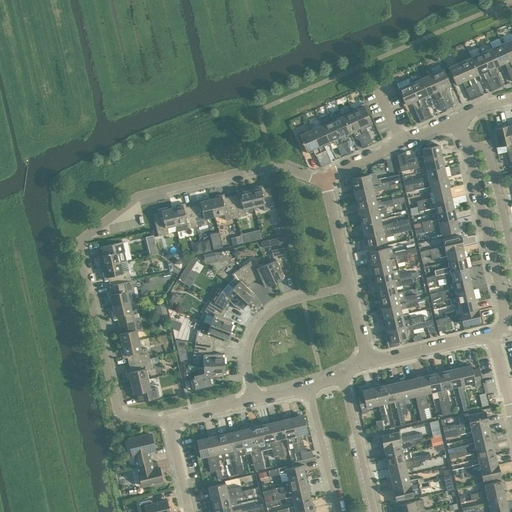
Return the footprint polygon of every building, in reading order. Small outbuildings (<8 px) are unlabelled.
[(511,38),(502,43),(511,65),(511,38)] [(511,65),(502,43),(492,47),(499,65),(504,62),(507,69),(511,79),(511,65)] [(492,47),(481,52),(497,87),(502,85),(502,83),(497,73),(494,67),(499,65),(492,47)] [(481,52),(471,57),(478,74),(484,72),(487,78),(486,78),(491,88),(491,90),(497,87),(481,52)] [(471,57),(460,61),(476,96),(481,94),(481,92),(476,82),(476,83),(473,76),(478,74),(471,57)] [(451,71),(448,72),(452,81),(455,80),(456,84),(463,81),(466,87),(465,87),(470,97),(471,99),(476,96),(460,61),(449,67),(451,71)] [(443,68),(431,73),(447,108),(453,105),(448,93),(447,93),(444,87),(450,84),(449,82),(452,81),(448,72),(445,73),(443,68)] [(431,73),(421,78),(428,94),(433,92),(436,98),(441,110),(447,108),(431,73)] [(420,75),(409,80),(410,82),(423,111),(429,109),(427,104),(427,103),(426,100),(426,97),(429,96),(428,94),(421,78),(420,75)] [(410,82),(399,87),(406,104),(412,101),(415,108),(414,108),(420,120),(420,121),(427,118),(423,111),(410,82)] [(359,107),(353,110),(367,143),(372,140),(365,125),(372,122),(368,113),(369,113),(370,110),(366,103),(365,102),(359,105),(359,106),(359,107)] [(342,114),(342,115),(350,132),(353,130),(356,136),(357,137),(358,136),(358,138),(359,137),(362,145),(363,147),(368,144),(367,143),(353,110),(352,109),(351,109),(343,112),(342,114)] [(429,109),(423,111),(427,118),(432,116),(431,114),(429,109)] [(332,117),(332,119),(332,120),(346,152),(347,154),(352,151),(352,150),(348,143),(349,143),(348,140),(349,140),(349,139),(347,133),(350,132),(342,115),(342,114),(341,114),(340,114),(332,117)] [(332,120),(322,124),(329,141),(333,139),(335,140),(341,155),(346,152),(332,120)] [(322,124),(311,129),(326,163),(331,161),(331,159),(324,145),(325,143),(329,141),(322,124)] [(496,129),(492,130),(496,146),(506,143),(509,154),(511,166),(511,165),(511,143),(508,125),(496,128),(496,129)] [(298,133),(297,134),(300,141),(302,141),(302,143),(303,142),(307,151),(311,149),(314,150),(320,164),(321,166),(326,163),(311,129),(305,132),(304,131),(303,130),(298,133)] [(405,150),(397,154),(400,165),(442,155),(439,144),(437,144),(437,143),(436,142),(434,141),(431,142),(429,145),(429,146),(422,148),(423,154),(417,156),(407,158),(405,150)] [(442,155),(400,165),(401,170),(409,168),(419,166),(426,164),(427,170),(444,166),(442,155)] [(412,179),(404,181),(405,186),(447,176),(444,166),(427,170),(428,175),(422,177),(412,179)] [(349,176),(349,177),(351,188),(353,189),(354,189),(354,190),(389,181),(400,179),(398,173),(388,176),(378,178),(378,179),(377,179),(376,173),(375,172),(370,173),(361,175),(361,174),(359,173),(350,175),(349,175),(349,176)] [(447,176),(405,186),(406,191),(414,189),(424,187),(431,185),(432,191),(449,187),(449,186),(450,186),(451,185),(450,181),(449,180),(448,180),(447,176)] [(389,181),(354,190),(357,201),(375,196),(374,190),(380,189),(381,189),(390,187),(389,181)] [(253,188),(250,189),(254,206),(263,204),(265,210),(275,208),(270,186),(264,188),(263,184),(254,186),(253,188)] [(427,198),(417,200),(418,205),(452,197),(449,187),(432,191),(433,196),(427,198)] [(237,194),(231,195),(236,217),(246,214),(245,208),(254,206),(250,189),(246,190),(245,188),(236,190),(237,194)] [(215,197),(211,198),(215,215),(224,213),(226,219),(236,217),(231,195),(225,197),(224,193),(215,195),(215,197)] [(375,196),(357,201),(359,212),(394,204),(398,203),(404,201),(405,201),(404,196),(393,198),(383,200),(383,201),(381,201),(381,199),(376,200),(375,196)] [(198,203),(192,205),(197,226),(207,224),(206,217),(215,215),(211,198),(208,199),(206,197),(197,199),(198,203)] [(452,197),(418,205),(419,210),(429,208),(435,206),(437,212),(454,208),(452,197)] [(176,206),(172,207),(176,224),(178,231),(187,228),(197,226),(192,205),(186,206),(185,202),(176,204),(176,206)] [(394,204),(359,212),(362,223),(380,219),(388,217),(386,211),(396,209),(394,204)] [(159,212),(153,214),(158,235),(169,233),(167,226),(176,224),(172,207),(169,208),(167,206),(158,208),(159,212)] [(431,219),(422,221),(423,226),(456,218),(454,208),(437,212),(438,217),(431,219)] [(361,224),(360,225),(361,230),(363,230),(364,230),(365,234),(410,223),(409,218),(398,220),(389,223),(382,225),(380,219),(362,223),(362,224),(361,224)] [(456,218),(423,226),(424,231),(434,229),(441,227),(442,234),(459,230),(456,218)] [(365,238),(364,239),(365,244),(366,245),(367,244),(368,245),(386,241),(385,236),(393,234),(393,232),(411,228),(410,223),(365,234),(366,238),(365,238)] [(283,225),(274,227),(275,234),(285,232),(283,225)] [(430,248),(420,250),(421,255),(431,253),(463,246),(460,234),(443,238),(445,245),(430,248)] [(241,235),(231,237),(232,244),(242,241),(241,235)] [(280,236),(269,239),(271,245),(281,242),(280,236)] [(209,237),(201,239),(203,251),(211,249),(209,237)] [(220,238),(212,240),(214,248),(222,246),(220,238)] [(201,239),(192,241),(195,253),(203,251),(201,239)] [(102,251),(99,252),(101,261),(103,262),(104,266),(121,262),(127,260),(125,251),(123,241),(101,246),(102,251)] [(386,247),(368,251),(371,263),(407,254),(411,253),(417,252),(416,246),(405,249),(395,251),(395,252),(393,252),(392,246),(386,247)] [(463,246),(431,253),(432,258),(447,255),(448,260),(465,256),(463,246)] [(237,247),(232,251),(236,256),(240,252),(237,247)] [(274,260),(267,263),(275,282),(282,279),(281,277),(285,276),(280,267),(282,266),(288,264),(284,247),(271,250),(274,260)] [(371,267),(371,268),(372,273),(373,273),(374,273),(374,274),(399,268),(397,263),(408,260),(407,254),(371,263),(372,267),(371,267)] [(191,257),(178,278),(183,281),(198,258),(195,256),(191,257)] [(450,266),(435,269),(436,274),(468,267),(465,256),(448,260),(450,266)] [(253,258),(242,266),(253,280),(258,277),(260,276),(264,285),(268,284),(268,285),(275,282),(267,263),(259,266),(253,258)] [(105,269),(103,271),(105,280),(109,279),(110,285),(132,280),(129,269),(123,271),(121,262),(104,266),(105,269)] [(181,268),(172,262),(173,270),(178,273),(181,268)] [(242,266),(232,273),(238,282),(233,288),(248,302),(253,296),(252,295),(254,292),(247,286),(248,284),(253,280),(242,266)] [(436,274),(426,276),(427,281),(438,279),(446,277),(447,283),(470,277),(468,267),(436,274)] [(399,268),(374,274),(377,285),(412,277),(412,276),(411,271),(400,273),(399,268)] [(412,277),(377,285),(379,296),(397,292),(396,286),(403,284),(403,285),(413,282),(412,277)] [(440,291),(430,293),(431,297),(431,298),(473,288),(470,277),(447,283),(448,288),(440,291)] [(112,290),(108,291),(110,300),(112,301),(113,305),(130,301),(136,299),(134,290),(132,280),(110,285),(112,290)] [(218,288),(211,299),(227,309),(230,303),(232,302),(239,309),(241,306),(243,307),(248,302),(233,288),(227,293),(218,288)] [(473,288),(431,298),(432,303),(442,300),(450,298),(451,304),(458,302),(475,298),(473,288)] [(378,297),(378,298),(379,303),(380,303),(381,303),(382,307),(417,299),(417,298),(416,293),(405,296),(404,290),(397,292),(379,296),(379,297),(378,297)] [(170,292),(167,296),(168,299),(171,301),(174,300),(177,296),(176,293),(173,291),(170,292)] [(459,308),(445,311),(446,316),(478,309),(475,298),(458,302),(459,308)] [(211,299),(204,310),(213,316),(211,323),(230,330),(233,323),(231,323),(232,319),(223,316),(223,314),(227,309),(211,299)] [(417,299),(382,307),(384,318),(402,314),(401,308),(408,307),(419,304),(418,304),(417,299)] [(114,308),(112,310),(114,319),(118,318),(119,324),(141,319),(138,308),(132,310),(130,301),(113,305),(114,308)] [(165,302),(155,305),(158,315),(167,313),(165,302)] [(446,316),(436,319),(439,330),(446,329),(444,322),(454,320),(455,321),(462,320),(463,325),(472,323),(472,326),(483,323),(481,312),(479,313),(478,309),(446,316)] [(402,314),(384,318),(387,329),(422,321),(421,316),(421,315),(411,318),(404,320),(402,314)] [(170,318),(173,328),(179,330),(182,322),(170,318)] [(387,334),(387,336),(389,345),(390,346),(399,344),(399,343),(398,340),(408,337),(415,336),(413,329),(424,326),(426,326),(428,327),(429,332),(435,331),(433,318),(428,319),(422,321),(387,329),(388,334),(387,334)] [(121,329),(117,330),(119,339),(121,340),(122,343),(139,339),(137,330),(143,329),(141,319),(119,324),(121,329)] [(197,329),(195,342),(213,345),(214,339),(215,337),(225,340),(226,337),(227,337),(230,330),(211,323),(203,320),(200,329),(197,329)] [(123,347),(121,349),(123,358),(127,357),(129,362),(150,357),(148,347),(141,349),(139,339),(122,343),(123,347)] [(195,342),(193,355),(203,356),(204,364),(224,364),(224,356),(223,356),(222,353),(212,353),(212,351),(213,345),(195,342)] [(186,349),(178,351),(180,360),(188,358),(186,349)] [(130,368),(126,369),(128,378),(130,379),(131,382),(148,378),(146,369),(153,368),(150,357),(129,362),(130,368)] [(194,377),(185,380),(187,390),(197,387),(215,383),(214,382),(213,377),(213,375),(223,375),(223,371),(225,371),(224,364),(204,364),(204,372),(194,375),(194,377)] [(471,364),(459,367),(463,384),(474,381),(475,386),(482,385),(478,367),(472,369),(471,364)] [(189,365),(182,366),(184,377),(191,376),(189,365)] [(459,367),(448,369),(452,386),(458,385),(461,399),(466,398),(463,384),(459,367)] [(448,369),(438,372),(448,413),(452,412),(447,388),(452,386),(448,369)] [(438,372),(427,374),(431,391),(437,390),(443,415),(448,413),(438,372)] [(427,374),(417,377),(424,408),(429,407),(426,393),(431,391),(427,374)] [(417,377),(406,379),(410,396),(416,395),(421,419),(427,418),(424,408),(417,377)] [(132,386),(130,387),(133,397),(136,396),(138,401),(159,396),(157,386),(151,387),(148,378),(131,382),(132,386)] [(406,379),(396,382),(403,413),(408,412),(405,398),(410,396),(406,379)] [(396,382),(385,384),(389,401),(395,400),(398,414),(401,424),(405,423),(403,413),(396,382)] [(385,384),(375,387),(379,404),(378,404),(382,420),(383,420),(387,418),(384,403),(389,401),(385,384)] [(364,394),(358,396),(362,413),(368,411),(367,406),(378,404),(379,404),(375,387),(363,389),(364,394)] [(454,423),(443,426),(444,432),(455,429),(488,421),(485,410),(468,414),(468,412),(459,414),(461,423),(454,424),(454,423)] [(304,414),(292,417),(300,451),(305,449),(303,439),(303,440),(301,433),(308,431),(304,414)] [(292,417),(282,419),(286,436),(287,443),(293,442),(295,452),(300,451),(292,417)] [(282,419),(271,422),(279,456),(284,454),(282,444),(280,438),(286,436),(282,419)] [(455,429),(444,432),(445,437),(457,434),(472,430),(473,436),(490,432),(488,421),(455,429)] [(271,422),(261,424),(266,448),(272,447),(274,457),(279,456),(271,422)] [(261,424),(250,427),(260,469),(265,468),(263,459),(261,449),(266,448),(261,424)] [(240,429),(245,452),(251,451),(251,452),(253,462),(255,470),(260,469),(250,427),(246,428),(246,427),(245,426),(241,427),(240,428),(240,429)] [(234,431),(229,432),(239,474),(244,472),(242,464),(240,454),(239,453),(245,452),(240,429),(239,429),(239,428),(238,428),(234,429),(233,430),(234,431)] [(380,435),(380,437),(381,441),(382,442),(383,442),(384,446),(422,437),(421,432),(401,436),(400,430),(381,435),(380,435)] [(221,434),(219,434),(224,458),(230,457),(232,467),(234,475),(239,474),(229,432),(227,432),(226,431),(225,431),(221,432),(221,433),(221,434)] [(461,445),(453,447),(454,452),(493,443),(490,432),(473,436),(475,442),(461,445)] [(131,438),(128,439),(132,456),(135,455),(138,465),(151,462),(148,451),(155,449),(151,433),(131,438)] [(219,434),(208,437),(216,470),(218,478),(223,477),(221,469),(219,459),(224,458),(219,434)] [(208,437),(197,439),(201,456),(207,455),(209,462),(211,472),(216,470),(208,437)] [(422,437),(384,446),(386,457),(409,451),(408,445),(416,444),(418,442),(420,443),(423,439),(422,437)] [(454,452),(449,453),(450,458),(463,455),(470,453),(477,452),(478,457),(495,453),(493,443),(454,452)] [(305,449),(300,451),(302,459),(302,458),(313,456),(312,449),(307,450),(305,449)] [(385,458),(385,459),(386,463),(387,463),(388,463),(389,467),(419,460),(419,459),(431,457),(430,452),(420,455),(411,457),(409,451),(386,457),(385,458)] [(480,463),(464,466),(465,471),(498,464),(498,463),(495,453),(478,457),(480,463)] [(419,460),(389,467),(391,478),(408,474),(407,468),(421,465),(419,460)] [(151,462),(138,465),(142,485),(162,480),(159,467),(158,467),(157,461),(151,462)] [(286,466),(268,470),(269,475),(269,476),(280,473),(287,471),(289,479),(306,475),(304,468),(306,468),(305,464),(303,464),(287,468),(286,466)] [(498,464),(465,471),(467,476),(482,473),(483,479),(501,475),(498,464)] [(408,474),(391,478),(394,488),(424,481),(423,476),(409,479),(408,474)] [(445,475),(444,476),(447,490),(454,488),(451,474),(445,475)] [(272,489),(263,491),(264,496),(274,494),(310,485),(309,482),(307,482),(306,475),(289,479),(282,481),(283,486),(272,489)] [(424,481),(394,488),(396,500),(415,495),(414,489),(430,485),(429,479),(424,481)] [(486,490),(470,493),(471,499),(487,495),(504,491),(502,480),(485,484),(486,490)] [(226,482),(209,486),(211,498),(242,490),(241,485),(227,488),(226,482)] [(310,485),(274,494),(275,499),(285,497),(292,495),(294,500),(311,496),(309,490),(311,489),(310,485)] [(242,490),(211,498),(214,508),(231,504),(237,503),(236,496),(253,492),(252,488),(244,489),(242,490)] [(473,505),(462,507),(463,511),(474,509),(507,502),(504,491),(487,495),(489,501),(473,505)] [(288,507),(277,510),(277,511),(291,511),(315,507),(314,503),(312,503),(311,496),(294,500),(295,506),(288,507)] [(422,498),(398,504),(399,511),(414,511),(425,510),(425,509),(422,498)] [(141,501),(140,503),(142,511),(145,511),(147,511),(146,511),(169,511),(167,500),(153,503),(153,500),(151,499),(141,501)] [(231,504),(214,508),(214,511),(243,511),(247,511),(252,510),(255,509),(264,506),(263,502),(248,506),(239,508),(232,510),(231,504)] [(509,511),(507,502),(474,509),(474,511),(484,511),(491,511),(509,511)]
